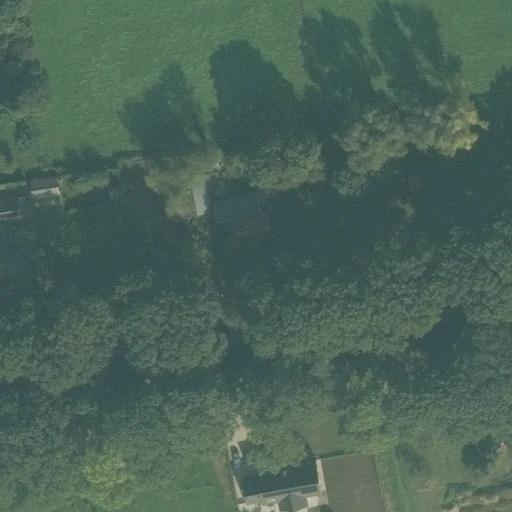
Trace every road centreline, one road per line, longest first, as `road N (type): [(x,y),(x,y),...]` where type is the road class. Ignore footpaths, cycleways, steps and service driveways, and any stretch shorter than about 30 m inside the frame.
road 1 (unclassified): [(0,338),(511,249)]
road 2 (unclassified): [(0,443),(511,357)]
